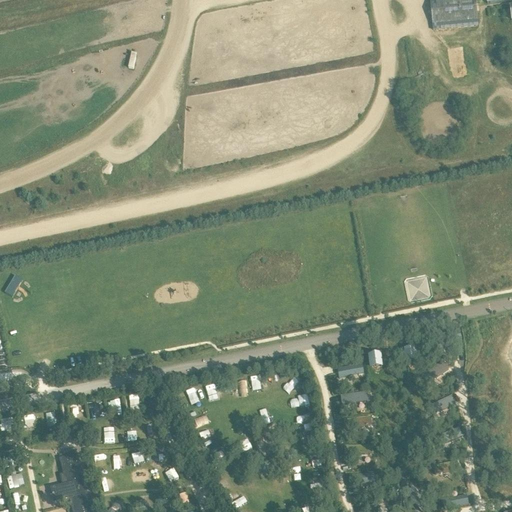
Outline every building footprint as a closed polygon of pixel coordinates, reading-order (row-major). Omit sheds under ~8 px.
[(475,0),(429,0),(432,31),(478,27),(475,0)] [(125,62),(130,64),(134,49),(130,47),(125,62)] [(442,346),(460,342),(459,334),(434,338),(435,342),(434,342),(435,348),(442,347),(442,346)] [(416,362),(416,349),(405,349),(405,363),(416,362)] [(381,369),(380,355),(369,357),(371,370),(381,369)] [(448,371),(442,364),(421,379),(422,379),(427,386),(429,384),(433,380),(434,381),(448,371)] [(361,366),(339,370),(339,374),(338,374),(339,380),(345,379),(345,378),(363,375),(361,366)] [(300,374),(290,376),(293,386),(302,384),(300,374)] [(231,377),(232,386),(242,385),(240,375),(231,377)] [(201,381),(203,391),(212,389),(210,379),(201,381)] [(304,389),(294,391),(296,401),(306,399),(304,389)] [(123,391),(124,400),(134,400),(133,390),(123,391)] [(366,394),(340,398),(341,407),(359,405),(358,404),(364,403),(364,404),(366,404),(365,395),(366,395),(366,394)] [(455,406),(451,398),(427,409),(427,410),(428,409),(432,417),(434,416),(434,415),(439,412),(439,413),(455,406)] [(69,412),(80,411),(78,400),(67,401),(69,412)] [(50,417),(49,406),(38,407),(38,417),(50,417)] [(255,410),(258,419),(268,417),(265,407),(255,410)] [(370,419),(343,422),(344,431),(362,429),(362,428),(367,427),(367,428),(369,428),(368,419),(370,419)] [(121,422),(121,437),(131,437),(130,422),(121,422)] [(143,422),(144,433),(153,432),(153,422),(143,422)] [(105,424),(94,424),(95,439),(106,439),(105,424)] [(461,438),(458,430),(433,440),(435,440),(438,448),(440,447),(440,446),(445,444),(445,445),(461,438)] [(213,443),(203,448),(208,457),(217,453),(213,443)] [(370,448),(344,449),(344,458),(361,457),(361,456),(367,456),(367,457),(369,457),(369,449),(370,449),(370,448)] [(69,485),(51,490),(53,495),(52,495),(52,497),(53,497),(54,502),(72,498),(73,503),(70,504),(72,511),(90,511),(76,455),(60,459),(65,480),(67,479),(69,485)] [(257,457),(258,471),(267,470),(266,456),(257,457)] [(156,465),(159,474),(164,472),(165,474),(175,470),(170,459),(156,465)] [(433,469),(434,477),(458,472),(456,464),(433,469)] [(5,482),(19,478),(16,466),(1,471),(5,482)] [(307,474),(307,482),(321,482),(320,474),(307,474)] [(374,477),(349,477),(349,487),(374,487),(374,477)] [(10,501),(24,498),(22,488),(7,491),(10,501)] [(418,511),(425,511),(429,509),(412,489),(411,489),(412,490),(406,496),(407,497),(408,497),(411,501),(410,502),(418,511)] [(153,504),(163,503),(163,493),(153,494),(153,504)] [(466,497),(443,502),(445,510),(468,505),(466,497)] [(377,511),(386,511),(387,502),(386,502),(386,503),(378,503),(378,505),(379,505),(379,511),(378,511),(377,511)]
